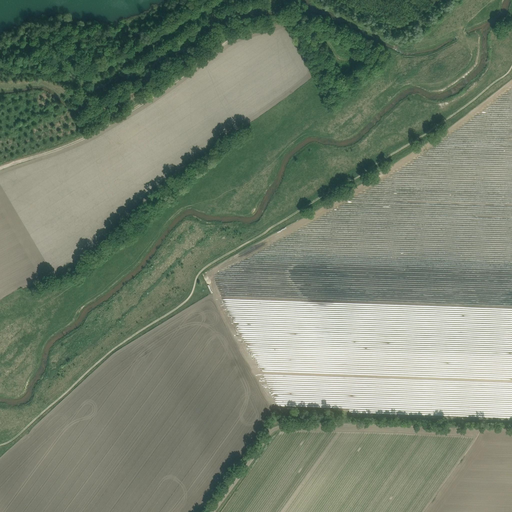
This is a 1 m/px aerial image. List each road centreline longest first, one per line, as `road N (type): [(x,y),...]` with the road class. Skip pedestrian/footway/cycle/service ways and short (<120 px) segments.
road 1 (track): [(511,66),(413,142),(201,269),(189,298),(119,343),(0,444)]
road 2 (track): [(243,32),(128,113),(0,169)]
